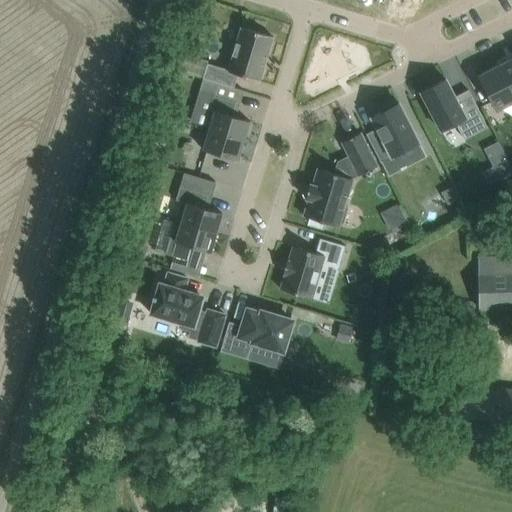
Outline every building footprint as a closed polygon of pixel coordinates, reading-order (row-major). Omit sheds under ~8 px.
[(238,74),(260,81),(273,36),(241,27),(229,70),(208,63),(203,78),(230,86),(234,87),(238,74)] [(511,58),(498,65),(511,92),(511,58)] [(511,92),(498,65),(479,75),(497,111),(511,103),(511,92)] [(203,129),(209,131),(209,130),(244,141),(250,121),(232,115),(236,102),(226,99),(230,86),(203,78),(199,91),(214,95),(203,129)] [(458,104),(445,79),(420,92),(440,131),(455,124),(463,140),(486,128),(471,97),(458,104)] [(376,127),(365,132),(379,159),(418,139),(398,100),(394,102),(393,99),(381,105),(383,108),(370,115),(376,127)] [(209,130),(209,131),(203,150),(238,160),(244,141),(209,130)] [(360,133),(342,142),(359,176),(377,166),(360,133)] [(490,168),(480,172),(484,183),(509,173),(496,142),(481,148),(490,168)] [(309,199),(304,216),(338,226),(340,222),(343,223),(348,207),(344,206),(352,178),(318,168),(313,185),(310,184),(306,198),(309,199)] [(176,220),(216,233),(222,213),(204,208),(208,194),(180,186),(176,200),(182,201),(176,220)] [(454,186),(441,192),(447,205),(460,198),(454,186)] [(166,254),(188,261),(192,247),(210,252),(216,233),(176,220),(166,254)] [(281,289),(311,298),(321,266),(338,271),(346,246),(320,238),(316,253),(294,246),(289,261),(287,260),(283,274),(285,274),(281,289)] [(478,273),(479,309),(480,309),(489,309),(511,307),(511,257),(479,259),(479,273),(478,273)] [(200,341),(216,346),(225,315),(208,309),(207,313),(199,311),(204,296),(184,290),(188,278),(168,273),(165,284),(161,283),(157,297),(155,296),(154,299),(156,300),(152,314),(183,323),(181,327),(193,331),(191,337),(200,340),(200,341)] [(228,326),(220,351),(247,359),(253,342),(283,351),(292,320),(271,314),(270,316),(248,309),(241,331),(228,326)] [(478,329),(478,342),(480,342),(490,342),(489,309),(480,309),(480,329),(478,329)] [(511,390),(440,383),(437,415),(511,422),(511,390)]
